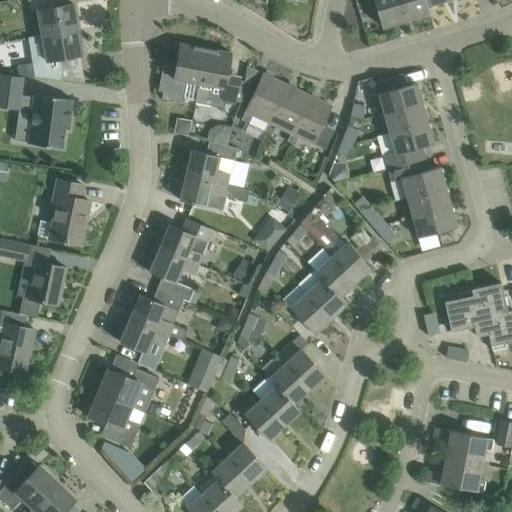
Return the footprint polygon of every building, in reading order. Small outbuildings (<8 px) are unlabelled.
[(38,10),(42,35),(78,29),(73,3),(56,6),(54,0),(29,0),(31,11),(38,10)] [(405,20),(399,0),(373,0),(382,27),(405,20)] [(424,0),(399,0),(405,20),(429,13),(427,5),(424,0)] [(42,35),(42,36),(27,38),(32,64),(16,67),(17,73),(61,79),(57,59),(82,55),(78,29),(42,35)] [(187,80),(200,82),(206,48),(180,43),(176,68),(163,66),(159,91),(164,92),(163,99),(183,103),(187,80)] [(200,82),(196,102),(224,108),(225,103),(235,105),(239,80),(241,71),(229,68),(231,52),(206,48),(200,82)] [(0,73),(0,106),(19,109),(19,108),(33,109),(30,128),(17,127),(17,128),(30,129),(28,141),(28,142),(62,147),(65,128),(69,128),(70,118),(73,99),(35,94),(34,96),(21,94),(24,77),(0,73)] [(252,114),(268,122),(285,84),(263,73),(241,119),(248,123),(252,114)] [(378,93),(384,113),(422,103),(417,82),(405,85),(402,74),(378,80),(381,92),(378,93)] [(275,125),(290,132),(308,94),(285,84),(268,122),(264,130),(271,133),(275,125)] [(308,94),(290,132),(286,140),(295,144),(299,136),(315,143),(332,106),(308,94)] [(350,117),(362,119),(365,105),(353,103),(350,117)] [(384,113),(389,133),(428,122),(422,103),(384,113)] [(383,155),(387,169),(425,158),(422,146),(433,143),(428,122),(389,133),(389,134),(377,136),(382,155),(383,155)] [(343,138),(353,143),(359,130),(349,126),(343,138)] [(338,151),(348,155),(353,143),(343,138),(338,151)] [(189,162),(186,174),(227,184),(230,174),(233,160),(234,161),(237,148),(230,146),(228,146),(227,145),(210,141),(207,153),(192,149),(189,162)] [(402,179),(407,196),(445,185),(440,166),(428,169),(425,158),(387,169),(390,182),(402,179)] [(186,174),(180,199),(207,206),(211,191),(239,198),(238,200),(246,202),(248,190),(227,184),(186,174)] [(41,221),(38,234),(50,237),(49,238),(61,240),(81,244),(90,201),(80,199),(83,185),(64,181),(58,179),(52,206),(56,207),(52,223),(41,221)] [(407,196),(412,216),(451,205),(445,185),(407,196)] [(288,187),(277,204),(288,212),(300,194),(288,187)] [(353,203),(362,214),(372,206),(362,195),(353,203)] [(412,216),(418,237),(456,226),(451,205),(412,216)] [(386,223),(372,206),(362,214),(377,231),(386,223)] [(269,216),(252,240),(269,252),(286,227),(269,216)] [(319,217),(317,219),(307,231),(326,250),(339,237),(319,217)] [(170,224),(159,248),(198,264),(203,254),(208,241),(213,229),(187,218),(183,229),(170,224)] [(377,231),(386,242),(395,234),(386,223),(377,231)] [(300,224),(293,232),(300,239),(307,231),(300,224)] [(0,254),(27,261),(30,245),(0,238),(0,254)] [(331,256),(355,282),(371,268),(364,260),(381,245),(376,239),(359,255),(347,242),(331,256)] [(159,248),(149,271),(176,282),(182,269),(194,274),(198,264),(159,248)] [(279,250),(273,261),(281,266),(286,256),(287,254),(279,250)] [(322,278),(340,297),(355,282),(331,256),(315,271),(322,278)] [(66,267),(46,262),(37,260),(29,297),(23,296),(20,313),(37,317),(41,300),(58,304),(66,267)] [(267,271),(275,276),(281,266),(273,261),(267,271)] [(322,278),(306,293),(330,319),(346,304),(340,297),(322,278)] [(476,336),(488,333),(491,345),(511,340),(511,309),(507,310),(501,282),(471,288),(473,295),(444,301),(451,331),(474,325),(476,336)] [(193,290),(179,284),(175,295),(184,299),(189,301),(193,290)] [(130,318),(183,340),(188,329),(173,323),(178,310),(179,311),(184,299),(175,295),(158,288),(153,299),(140,294),(130,318)] [(330,319),(306,293),(290,307),(301,319),(293,326),(306,341),(330,319)] [(424,314),(428,335),(439,333),(435,312),(424,314)] [(244,324),(253,328),(258,317),(249,313),(244,324)] [(130,318),(120,341),(147,353),(152,338),(164,344),(168,334),(130,318)] [(220,318),(217,325),(218,330),(227,334),(232,324),(220,318)] [(0,334),(0,366),(25,372),(35,329),(3,322),(0,334)] [(244,324),(239,335),(248,339),(253,328),(244,324)] [(285,363),(309,389),(325,374),(293,340),(277,355),(285,363)] [(446,357),(467,361),(469,350),(448,346),(446,357)] [(240,360),(231,356),(226,367),(235,371),(240,360)] [(187,383),(207,392),(218,368),(198,359),(187,383)] [(277,385),(294,403),(309,389),(285,363),(269,378),(277,385)] [(221,379),(230,383),(235,371),(226,367),(221,379)] [(108,368),(98,392),(131,407),(144,412),(159,377),(136,368),(132,378),(108,368)] [(277,385),(261,400),(284,425),(300,410),(294,403),(277,385)] [(98,392),(88,416),(111,426),(107,436),(130,446),(140,424),(127,418),(131,407),(98,392)] [(284,425),(261,400),(245,414),(269,440),(284,425)] [(199,431),(207,435),(212,424),(204,420),(199,431)] [(496,444),(508,446),(510,437),(511,437),(511,421),(501,420),(496,444)] [(448,444),(483,450),(484,447),(491,448),(493,439),(436,427),(433,438),(449,441),(448,444)] [(185,443),(192,450),(201,442),(194,435),(185,443)] [(228,456),(252,482),(267,468),(243,442),(228,456)] [(446,457),(481,463),(483,450),(448,444),(446,457)] [(179,449),(170,457),(177,464),(186,456),(179,449)] [(218,478),(236,497),(252,482),(228,456),(212,471),(218,478)] [(170,457),(162,466),(168,472),(177,464),(170,457)] [(446,457),(443,469),(478,476),(481,463),(446,457)] [(2,488),(0,491),(0,496),(13,508),(23,498),(33,507),(57,481),(39,464),(22,483),(14,475),(2,488)] [(478,476),(443,469),(443,472),(427,469),(425,480),(482,491),(485,480),(478,479),(478,476)] [(218,478),(203,493),(220,511),(233,511),(243,504),(236,497),(218,478)] [(33,508),(29,511),(62,511),(73,501),(76,499),(57,481),(33,507),(33,508)] [(220,511),(203,493),(187,507),(191,511),(220,511)] [(442,511),(418,497),(412,507),(421,511),(442,511)]
